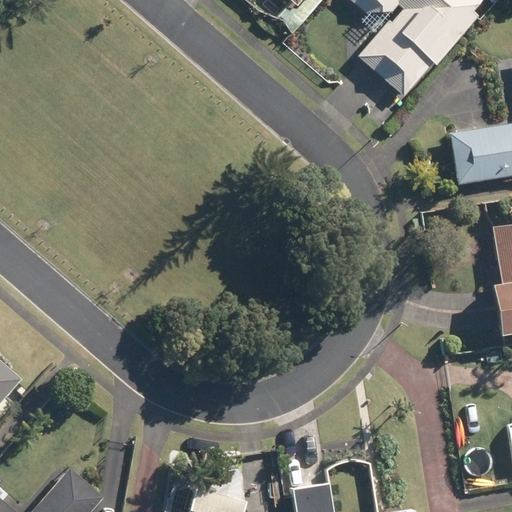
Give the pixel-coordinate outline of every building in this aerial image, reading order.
[(347,0),(362,13),(390,12),(395,6),(399,9),(388,21),(387,20),(355,57),(401,97),(430,63),(433,66),(476,17),(470,12),(479,0),(347,0)] [(511,125),(449,135),(455,181),(511,172),(511,125)] [(511,226),(491,229),(500,286),(489,288),(497,338),(511,335),(511,226)] [(0,400),(18,381),(0,365),(0,400)] [(12,511),(0,501),(0,511),(88,511),(101,498),(69,470),(31,511),(12,511)] [(414,511),(414,510),(401,511),(333,511),(329,483),(291,489),(294,511),(414,511)] [(242,511),(245,500),(194,487),(187,511),(242,511)]
